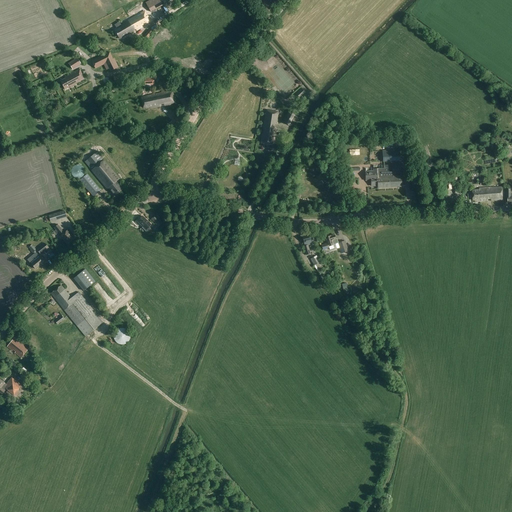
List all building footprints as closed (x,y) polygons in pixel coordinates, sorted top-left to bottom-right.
[(151,0),(145,3),(151,12),(164,5),(161,0),(151,0)] [(136,29),(136,30),(150,21),(145,11),(130,20),(136,29)] [(129,34),(133,32),(133,31),(136,29),(130,20),(121,25),(119,22),(114,25),(116,28),(114,29),(119,39),(129,33),(129,34)] [(142,37),(146,41),(152,33),(149,30),(142,37)] [(109,52),(92,61),(94,64),(93,64),(95,68),(103,64),(106,70),(109,68),(111,71),(118,67),(114,59),(112,59),(109,52)] [(71,62),(74,68),(80,64),(77,59),(71,62)] [(60,82),(65,90),(70,87),(71,88),(75,86),(74,85),(84,80),(81,75),(82,74),(80,70),(65,78),(66,79),(60,82)] [(290,99),(295,91),(290,87),(284,94),(290,99)] [(168,92),(141,97),(143,108),(145,108),(145,109),(152,107),(152,108),(161,107),(160,105),(164,104),(164,106),(174,104),(172,92),(168,93),(168,92)] [(289,110),(283,123),(289,126),(295,114),(289,110)] [(262,143),(271,145),(271,143),(272,143),(273,138),(274,138),(275,128),(273,128),(274,124),(276,124),(277,120),(276,120),(278,113),(266,111),(261,136),(262,136),(261,141),(262,141),(262,143)] [(252,145),(260,146),(263,124),(255,123),(252,145)] [(502,153),(505,157),(511,152),(509,148),(502,153)] [(400,150),(382,151),(383,162),(400,161),(400,150)] [(84,162),(91,171),(105,187),(107,189),(109,188),(115,196),(123,190),(117,182),(119,180),(96,152),(84,162)] [(73,177),(74,177),(75,178),(77,179),(78,179),(79,179),(79,178),(81,178),(82,177),(83,176),(84,175),(84,174),(85,173),(85,172),(85,171),(84,170),(84,169),(84,168),(83,168),(83,167),(82,167),(81,166),(80,165),(79,165),(77,165),(76,165),(75,166),(74,166),(73,167),(72,168),(72,169),(71,169),(71,171),(71,172),(71,173),(71,174),(72,175),(72,176),(73,176),(73,177)] [(369,182),(370,182),(371,187),(378,186),(377,188),(401,187),(400,165),(392,165),(392,168),(390,168),(390,165),(383,165),(383,169),(373,169),(373,171),(365,172),(366,181),(369,180),(369,182)] [(80,181),(89,192),(93,197),(101,191),(87,174),(80,181)] [(503,200),(502,187),(480,188),(480,190),(472,190),(473,200),(475,200),(475,202),(487,201),(487,199),(491,199),(491,201),(503,200)] [(49,216),(51,222),(67,218),(65,211),(49,216)] [(151,219),(158,226),(162,222),(158,218),(156,216),(155,215),(151,219)] [(142,228),(146,231),(149,229),(148,228),(151,225),(142,216),(137,221),(143,227),(142,228)] [(58,224),(54,228),(55,229),(58,232),(58,233),(61,236),(67,244),(68,244),(69,244),(70,243),(70,242),(74,238),(67,231),(65,233),(61,229),(62,229),(59,226),(58,224)] [(316,237),(315,233),(311,234),(302,236),(303,242),(304,245),(303,246),(305,255),(309,254),(307,245),(313,243),(312,238),(316,237)] [(325,244),(322,245),(323,250),(329,248),(329,250),(334,248),(333,245),(338,243),(337,239),(335,239),(334,235),(330,237),(329,236),(325,238),(326,241),(324,241),(325,244)] [(338,243),(341,253),(348,251),(345,241),(338,243)] [(40,254),(46,250),(48,248),(45,244),(42,246),(37,250),(40,254)] [(35,269),(44,261),(45,260),(41,256),(40,256),(35,260),(31,263),(31,264),(35,269)] [(310,259),(314,266),(320,262),(316,256),(310,259)] [(322,267),(320,262),(314,266),(317,271),(322,267)] [(73,279),(83,291),(95,282),(85,269),(73,279)] [(69,299),(67,296),(69,295),(61,285),(50,294),(67,314),(85,337),(103,322),(78,292),(71,298),(69,299)] [(62,316),(55,321),(57,325),(64,320),(62,316)] [(124,345),(126,344),(128,343),(130,341),(130,338),(131,336),(130,333),(129,331),(127,330),(124,329),(122,328),(120,329),(117,330),(116,332),(114,334),(114,336),(114,339),(115,341),(117,343),(119,344),(121,345),(124,345)] [(14,353),(21,358),(28,349),(14,338),(7,347),(12,351),(13,350),(15,352),(14,353)] [(0,347),(0,349),(13,361),(16,358),(2,345),(0,347)] [(0,392),(2,394),(6,390),(13,396),(21,386),(11,378),(6,385),(0,380),(0,392)]
